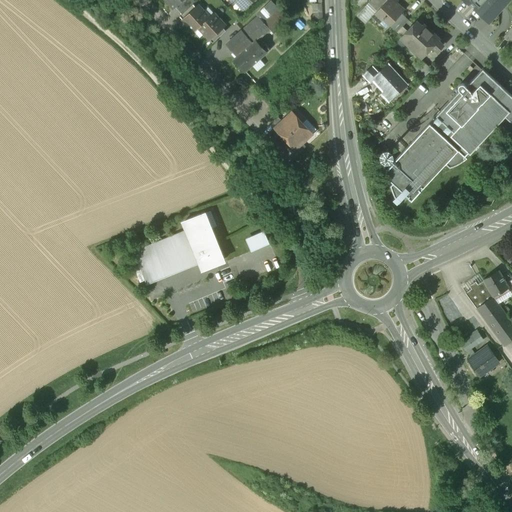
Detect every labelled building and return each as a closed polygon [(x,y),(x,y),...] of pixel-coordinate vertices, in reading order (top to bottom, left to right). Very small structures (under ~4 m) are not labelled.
[(164,0),(173,10),(178,6),(184,0),(164,0)] [(184,0),(178,6),(184,13),(193,4),(195,2),(193,0),(184,0)] [(232,0),(234,1),(235,0),(244,9),(253,0),(232,0)] [(353,0),(363,9),(370,0),(353,0)] [(370,0),(363,9),(356,16),(364,24),(371,17),(386,0),(370,0)] [(395,5),(389,0),(386,0),(371,17),(379,24),(383,19),(384,19),(384,18),(390,24),(389,25),(389,26),(400,14),(403,11),(396,4),(395,5)] [(484,0),(471,0),(470,2),(476,8),(484,0)] [(484,0),(476,8),(475,10),(489,22),(508,0),(484,0)] [(226,43),(239,58),(258,41),(258,42),(271,30),(265,22),(279,10),(271,1),(255,14),(256,16),(226,43)] [(184,13),(180,17),(184,21),(197,9),(193,4),(184,13)] [(197,9),(184,21),(194,32),(199,28),(209,39),(211,37),(222,27),(224,25),(213,14),(209,18),(199,7),(197,9)] [(400,14),(389,26),(396,33),(401,27),(408,21),(400,14)] [(423,25),(421,27),(416,22),(407,32),(402,37),(400,39),(401,39),(401,40),(403,38),(407,42),(405,44),(406,44),(421,58),(438,39),(427,30),(427,29),(426,29),(423,26),(423,25)] [(222,27),(211,37),(215,41),(226,31),(222,27)] [(407,32),(401,27),(396,33),(402,37),(407,32)] [(239,58),(236,61),(247,73),(268,53),(265,49),(267,46),(263,42),(260,44),(258,42),(258,41),(239,58)] [(419,60),(411,69),(422,79),(431,70),(430,70),(419,60)] [(394,73),(387,66),(378,74),(372,80),(373,80),(391,99),(405,86),(394,74),(394,73)] [(372,68),(363,76),(370,83),(373,80),(372,80),(378,74),(372,68)] [(511,96),(482,69),(466,87),(463,85),(462,84),(460,84),(459,85),(458,86),(457,88),(458,90),(459,91),(435,116),(436,117),(433,120),(434,121),(431,124),(429,123),(393,161),(394,162),(386,170),(388,179),(392,182),(390,185),(391,189),(392,192),(394,196),(396,200),(398,203),(406,195),(408,197),(407,197),(411,201),(420,190),(422,188),(445,163),(449,167),(452,166),(456,164),(462,161),(467,157),(465,155),(468,152),(470,154),(505,116),(511,122),(511,120),(511,96)] [(262,78),(254,86),(260,93),(268,84),(262,78)] [(282,122),(276,127),(276,128),(295,148),(296,149),(302,143),(312,134),(292,112),(282,122)] [(278,117),(270,125),(274,129),(276,128),(276,127),(282,122),(278,117)] [(302,143),(296,149),(295,148),(294,150),(298,155),(306,148),(302,143)] [(389,147),(386,146),(383,147),(381,149),(380,152),(380,155),(382,157),(385,159),(388,159),(390,157),(392,155),(392,152),(391,149),(389,147)] [(219,252),(204,213),(184,221),(187,231),(199,260),(203,269),(223,261),(219,252)] [(267,229),(248,237),(254,251),(273,243),(267,229)] [(187,231),(135,252),(139,262),(133,264),(141,283),(199,260),(187,231)] [(508,287),(499,270),(483,279),(483,280),(493,296),(508,287)] [(483,280),(465,293),(476,308),(493,296),(483,280)] [(476,308),(503,345),(511,339),(511,322),(493,296),(476,308)] [(476,330),(470,334),(472,336),(461,343),(466,351),(483,340),(476,330)] [(489,348),(476,357),(474,355),(467,360),(479,376),(498,362),(489,348)]
